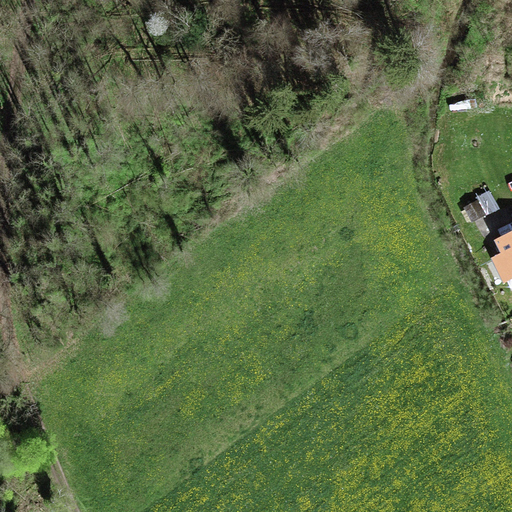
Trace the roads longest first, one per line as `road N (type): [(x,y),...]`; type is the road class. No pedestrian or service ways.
road 1 (track): [(33,0),(0,225)]
road 2 (track): [(0,282),(38,410)]
